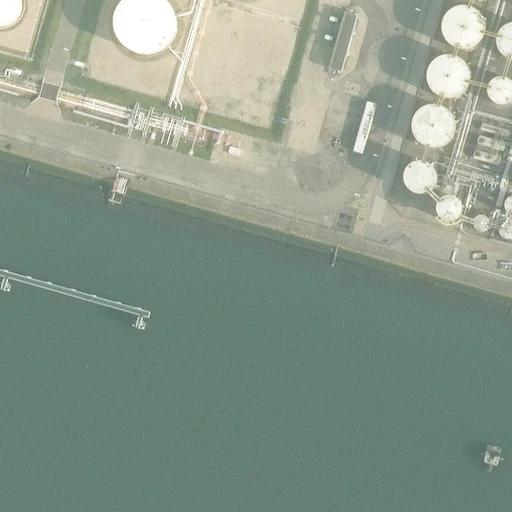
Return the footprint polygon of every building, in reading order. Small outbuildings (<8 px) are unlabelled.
[(32,13),(32,12),(31,4),(28,0),(0,0),(0,30),(1,31),(9,33),(12,33),(19,32),(26,27),(28,25),(30,20),(32,13)] [(172,31),(173,30),(172,25),(171,21),(168,16),(166,13),(161,9),(157,7),(151,5),(147,5),(143,5),(137,7),(133,9),(129,12),(125,17),(123,21),(122,30),(122,36),(123,40),(128,48),(135,53),(140,55),(145,56),(152,55),(157,54),(164,49),(167,46),(170,41),(172,36),(172,31)] [(484,28),(484,27),(483,21),(482,18),(477,11),(474,9),(470,6),(463,5),(455,6),(450,9),(447,11),(445,14),(442,19),(441,26),(442,34),(446,41),(452,46),(457,47),(461,48),(466,48),(471,46),(477,42),(480,39),(482,35),(484,28)] [(329,66),(341,69),(357,13),(345,10),(329,66)] [(511,20),(507,21),(504,22),(497,26),(495,29),(493,33),(491,40),(493,48),(496,54),(499,57),(503,59),(511,61),(511,20)] [(468,79),(468,78),(466,69),(462,63),(458,59),(454,57),(446,56),(442,56),(438,57),(431,61),(429,64),(426,69),(424,74),(424,78),(425,86),(430,93),(436,97),(444,99),(452,99),(456,97),(460,94),(462,92),(465,88),(467,83),(468,79)] [(451,127),(449,119),(445,112),(442,109),(438,107),(433,106),(429,106),(422,107),(415,112),(412,115),(410,119),(409,127),(410,135),(414,141),(421,146),(428,148),(435,147),(439,146),(443,143),(446,141),(448,137),(450,132),(451,127)] [(432,189),(432,188),(432,185),(431,181),(426,175),(422,172),(414,170),(407,171),(401,174),(397,180),(395,187),(396,195),(399,201),(405,205),(411,207),(419,207),(423,205),(426,203),(428,200),(430,196),(432,193),(432,189)]
